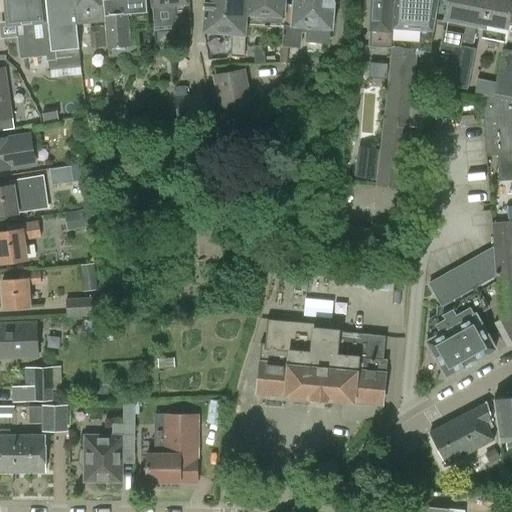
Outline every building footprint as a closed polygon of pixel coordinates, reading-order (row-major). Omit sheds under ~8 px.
[(4,0),(7,26),(17,25),(20,56),(46,54),(52,53),(46,0),(4,0)] [(78,25),(75,0),(46,0),(52,53),(53,59),(57,58),(77,57),(80,56),(77,25),(78,25)] [(104,22),(102,0),(75,0),(78,25),(90,24),(104,22)] [(149,28),(147,12),(146,0),(102,0),(104,22),(105,22),(108,47),(131,45),(129,29),(149,28)] [(152,0),(153,6),(174,5),(176,36),(192,34),(188,4),(187,0),(152,0)] [(245,35),(246,26),(246,14),(247,0),(205,0),(204,32),(232,34),(231,56),(244,58),(245,35)] [(246,26),(284,29),(284,27),(285,17),(285,0),(247,0),(246,14),(246,26)] [(284,29),(283,45),(281,63),(288,62),(289,46),(299,47),(301,31),(309,32),(308,40),(328,43),(329,29),(332,29),(334,0),(293,0),(292,27),(284,27),(284,29)] [(369,46),(390,47),(393,0),(372,0),(371,31),(370,31),(369,46)] [(393,0),(390,47),(391,47),(389,62),(387,84),(384,112),(384,117),(376,185),(401,188),(417,50),(429,52),(434,24),(435,19),(438,0),(393,0)] [(506,30),(511,0),(447,0),(443,21),(440,41),(432,84),(453,88),(453,87),(468,89),(476,48),(472,48),(476,28),(484,29),(486,25),(506,30)] [(438,0),(435,19),(439,20),(443,21),(447,0),(438,0)] [(511,0),(506,30),(504,42),(505,43),(504,49),(495,93),(511,96),(511,0)] [(105,25),(89,27),(91,48),(107,46),(105,25)] [(486,25),(484,29),(484,30),(482,37),(504,42),(506,30),(486,25)] [(255,64),(281,63),(283,45),(254,46),(255,64)] [(52,53),(46,54),(46,61),(49,60),(50,70),(81,67),(80,56),(77,57),(57,58),(53,59),(52,53)] [(371,62),(371,75),(388,76),(388,62),(371,62)] [(221,121),(254,114),(245,68),(212,74),(221,121)] [(0,118),(11,116),(5,70),(0,70),(0,118)] [(178,121),(206,118),(203,94),(176,98),(178,121)] [(511,98),(495,96),(494,97),(482,94),(487,155),(498,154),(499,180),(511,179),(511,98)] [(0,169),(11,168),(11,169),(36,165),(32,135),(0,139),(0,169)] [(358,147),(355,176),(374,178),(377,149),(358,147)] [(70,166),(54,169),(56,184),(72,182),(70,166)] [(11,182),(12,186),(0,188),(0,216),(18,213),(15,195),(33,192),(31,179),(11,182)] [(511,220),(493,224),(501,318),(511,339),(511,220)] [(1,264),(28,260),(25,240),(41,238),(39,222),(20,225),(5,227),(6,233),(0,233),(0,260),(0,261),(1,264)] [(408,249),(410,229),(398,227),(396,248),(408,249)] [(383,253),(385,229),(372,228),(370,252),(383,253)] [(488,279),(476,257),(464,264),(476,286),(488,279)] [(80,265),(84,291),(99,289),(95,263),(80,265)] [(464,264),(453,270),(465,292),(476,286),(464,264)] [(390,268),(366,266),(364,288),(389,290),(390,268)] [(453,270),(441,277),(454,299),(465,292),(453,270)] [(19,273),(19,280),(3,281),(5,310),(31,308),(29,286),(42,285),(41,272),(19,273)] [(454,299),(441,277),(429,284),(442,306),(454,299)] [(489,309),(479,292),(429,320),(438,335),(427,342),(447,377),(466,366),(466,367),(477,361),(477,360),(496,349),(477,315),(489,309)] [(67,298),(67,315),(100,314),(99,297),(67,298)] [(333,314),(335,299),(307,297),(306,312),(333,314)] [(95,335),(123,333),(122,314),(103,316),(94,316),(95,335)] [(259,391),(287,394),(319,397),(380,403),(383,371),(385,372),(386,360),(383,360),(385,337),(336,332),(313,329),(313,323),(268,320),(265,344),(261,343),(260,360),(262,360),(259,391)] [(0,358),(37,357),(36,323),(0,324),(0,358)] [(12,402),(53,401),(52,368),(26,368),(26,386),(12,387),(12,402)] [(497,413),(500,436),(499,436),(501,444),(511,441),(511,397),(495,400),(497,413)] [(80,453),(79,462),(85,468),(85,481),(121,481),(121,454),(135,454),(135,402),(123,402),(123,424),(112,424),(112,437),(86,437),(86,447),(80,453)] [(489,422),(493,420),(487,403),(430,433),(447,464),(494,440),(488,430),(492,428),(489,422)] [(68,405),(42,405),(42,431),(68,431),(68,405)] [(198,481),(198,459),(198,415),(156,414),(156,455),(147,455),(147,481),(198,481)] [(0,436),(0,472),(45,472),(45,436),(0,436)]
